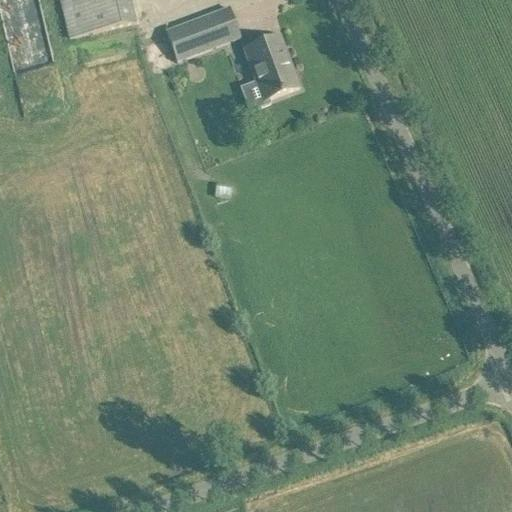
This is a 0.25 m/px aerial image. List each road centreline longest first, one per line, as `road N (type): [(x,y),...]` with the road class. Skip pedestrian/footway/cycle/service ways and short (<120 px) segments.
road 1 (unclassified): [(511,381),(343,0)]
road 2 (unclassified): [(136,511),(511,381)]
